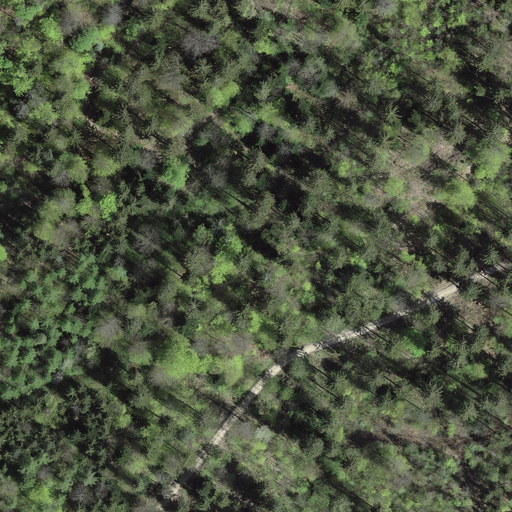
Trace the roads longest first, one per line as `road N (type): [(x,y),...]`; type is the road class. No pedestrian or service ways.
road 1 (track): [(511,263),(275,369),(155,511)]
road 2 (track): [(288,0),(277,34),(228,104),(0,216)]
